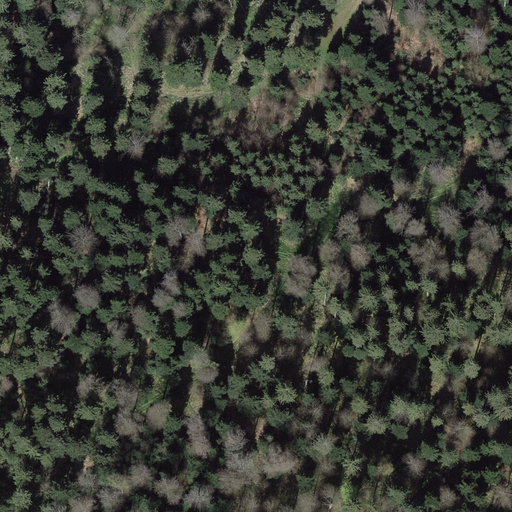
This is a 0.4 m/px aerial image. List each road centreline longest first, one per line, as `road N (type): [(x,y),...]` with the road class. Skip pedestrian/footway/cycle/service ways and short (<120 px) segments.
road 1 (track): [(0,198),(104,141),(226,106),(319,50),(355,0)]
road 2 (track): [(511,417),(438,481),(381,511)]
